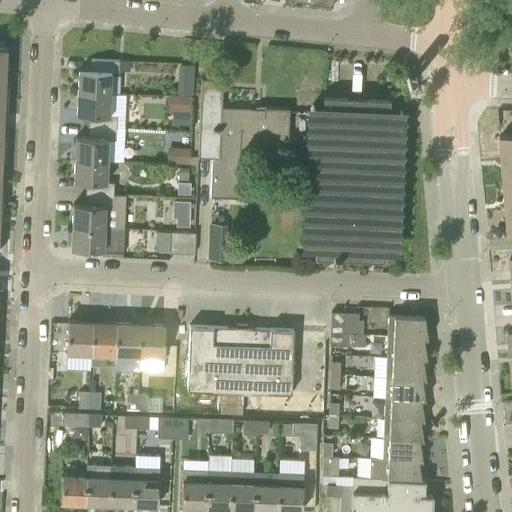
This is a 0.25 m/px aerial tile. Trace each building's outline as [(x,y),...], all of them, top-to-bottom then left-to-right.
[(78,91),(111,93),(112,72),(119,72),(120,60),(92,58),(91,70),(79,69),(78,91)] [(164,60),(156,60),(156,69),(163,69),(164,60)] [(179,65),(178,78),(194,78),(194,66),(179,65)] [(201,107),(222,107),(223,79),(202,78),(201,107)] [(89,125),(117,127),(118,114),(110,114),(111,93),(78,91),(77,114),(89,114),(89,125)] [(190,111),(191,95),(168,94),(167,111),(190,111)] [(312,110),(305,242),(316,242),(315,257),(385,261),(385,246),(396,247),(402,115),(389,114),(389,107),(390,98),(325,95),(324,104),(324,111),(312,110)] [(222,107),(201,107),(199,156),(212,157),(211,196),(239,197),(241,148),(288,150),(290,107),(265,106),(265,109),(222,107)] [(75,159),(108,160),(109,139),(117,139),(117,127),(89,125),(88,136),(76,136),(75,159)] [(511,133),(500,135),(503,159),(511,158),(511,133)] [(191,147),(169,146),(168,162),(190,163),(191,147)] [(511,158),(503,159),(505,183),(511,182),(511,158)] [(86,193),(114,194),(115,181),(107,181),(108,160),(75,159),(74,181),(87,182),(86,193)] [(190,181),(190,166),(179,166),(179,181),(190,181)] [(72,226),(124,228),(126,195),(114,194),(86,193),(86,204),(73,204),(72,226)] [(192,207),(192,200),(169,199),(169,207),(173,208),(173,212),(187,212),(187,207),(192,207)] [(211,224),(209,258),(225,259),(226,224),(211,224)] [(124,228),(72,226),(71,248),(123,250),(124,228)] [(194,253),(195,232),(160,230),(158,249),(170,250),(170,252),(194,253)] [(331,333),(353,333),(363,334),(363,319),(358,319),(359,312),(332,311),(331,333)] [(388,335),(424,337),(424,338),(427,337),(424,315),(388,314),(388,335)] [(67,352),(92,353),(93,320),(69,320),(67,352)] [(93,320),(92,353),(91,365),(115,366),(116,354),(117,321),(93,320)] [(117,321),(116,354),(139,355),(140,322),(117,321)] [(140,322),(139,355),(164,356),(165,323),(140,322)] [(190,324),(187,388),(291,392),(294,329),(190,324)] [(353,333),(331,333),(331,345),(352,346),(353,333)] [(424,337),(388,335),(387,356),(423,357),(423,358),(426,358),(424,338),(424,337)] [(423,357),(387,356),(386,376),(422,378),(425,378),(423,358),(423,357)] [(330,360),(330,373),(340,373),(341,360),(330,360)] [(340,373),(330,373),(329,385),(340,386),(340,373)] [(422,378),(386,376),(385,396),(421,398),(421,399),(425,398),(422,378)] [(79,407),(89,408),(90,391),(80,390),(79,407)] [(90,391),(89,408),(100,408),(101,391),(90,391)] [(127,409),(137,410),(138,393),(127,393),(127,409)] [(138,393),(137,410),(148,410),(149,394),(138,393)] [(421,398),(385,396),(384,417),(420,418),(420,419),(424,419),(421,399),(421,398)] [(329,401),(328,413),(338,414),(339,402),(329,401)] [(89,426),(90,413),(65,412),(65,424),(89,426)] [(101,413),(90,413),(89,426),(100,426),(101,413)] [(136,427),(137,414),(125,413),(124,426),(136,427)] [(338,414),(328,413),(328,426),(338,426),(338,414)] [(149,415),(137,414),(136,427),(149,427),(149,415)] [(172,436),(173,415),(158,415),(157,436),(172,436)] [(173,415),(172,436),(187,437),(188,416),(173,415)] [(209,430),(210,417),(197,416),(196,430),(209,430)] [(234,418),(210,417),(209,430),(233,431),(234,418)] [(420,418),(384,417),(383,437),(419,439),(423,439),(420,419),(420,418)] [(257,433),(257,419),(245,418),(244,432),(257,433)] [(269,419),(257,419),(257,433),(269,433),(269,419)] [(316,449),(317,422),(283,421),(282,432),(301,433),(300,448),(316,449)] [(272,422),(271,434),(279,435),(280,422),(272,422)] [(383,437),(383,457),(383,458),(418,459),(418,460),(422,460),(419,439),(383,437)] [(322,454),(323,454),(332,455),(333,441),(323,441),(322,454)] [(339,455),(332,455),(323,454),(323,475),(338,475),(339,455)] [(383,458),(383,457),(371,456),(370,476),(370,477),(382,477),(382,478),(421,479),(418,460),(418,459),(383,458)] [(87,476),(86,502),(109,503),(111,465),(88,464),(87,476)] [(111,465),(109,503),(133,505),(135,466),(111,465)] [(135,466),(133,505),(158,506),(159,467),(135,466)] [(182,506),(205,507),(207,469),(183,468),(182,506)] [(207,469),(205,507),(229,508),(231,470),(207,469)] [(231,470),(229,508),(253,509),(255,471),(231,470)] [(255,471),(253,509),(277,510),(279,472),(255,471)] [(279,472),(277,510),(302,511),(304,473),(279,472)] [(61,501),(86,502),(87,476),(63,475),(61,501)] [(338,475),(323,475),(322,483),(326,484),(337,484),(338,475)] [(370,477),(370,476),(353,476),(353,485),(341,484),(340,495),(339,511),(432,511),(433,494),(425,493),(425,479),(421,479),(382,478),(382,477),(370,477)] [(340,495),(341,484),(337,484),(326,484),(326,494),(340,495)]
